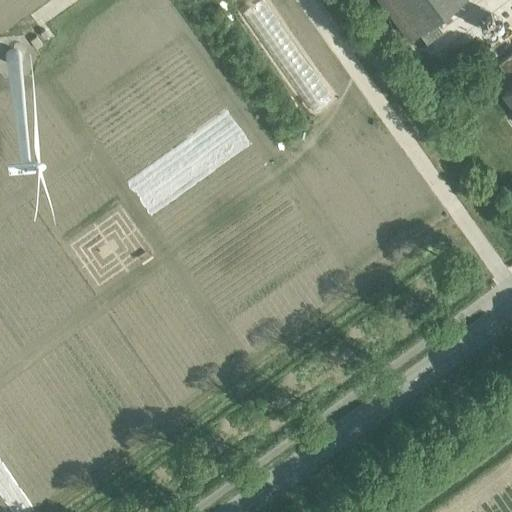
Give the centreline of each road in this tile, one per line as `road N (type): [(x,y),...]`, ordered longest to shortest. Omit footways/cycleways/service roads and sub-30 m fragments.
road 1 (unknown): [(506,284),(306,0)]
road 2 (unclassified): [(233,511),(511,309)]
